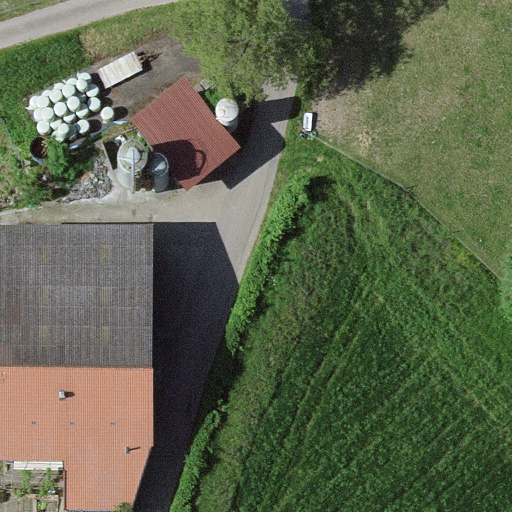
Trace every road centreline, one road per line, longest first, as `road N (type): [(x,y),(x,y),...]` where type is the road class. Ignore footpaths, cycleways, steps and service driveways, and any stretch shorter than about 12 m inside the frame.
road 1 (unclassified): [(291,0),(295,19),(273,116),(153,511)]
road 2 (unclassified): [(0,35),(115,0)]
